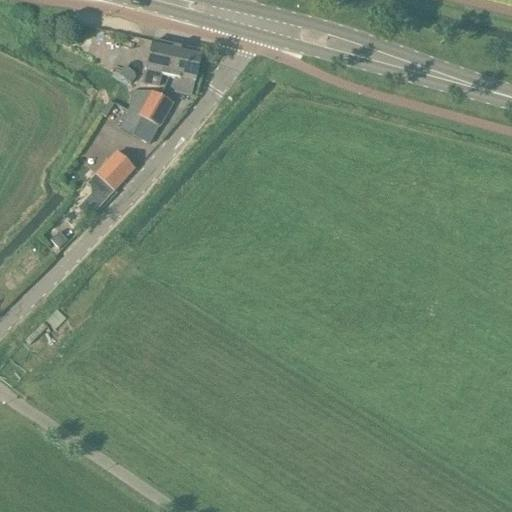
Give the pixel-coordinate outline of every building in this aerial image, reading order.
[(161,78),(168,79),(169,77),(175,48),(152,43),(145,73),(146,73),(144,84),(159,88),(161,78)] [(175,48),(169,77),(168,79),(174,80),(171,92),(190,96),(193,83),(200,54),(181,49),(175,48)] [(128,111),(119,129),(131,136),(141,118),(145,120),(158,96),(151,92),(131,92),(128,111)] [(141,118),(131,136),(149,146),(159,129),(172,104),(158,96),(145,120),(141,118)] [(89,220),(134,171),(116,154),(96,176),(102,182),(77,209),(89,220)] [(50,241),(58,250),(67,242),(59,233),(50,241)]
